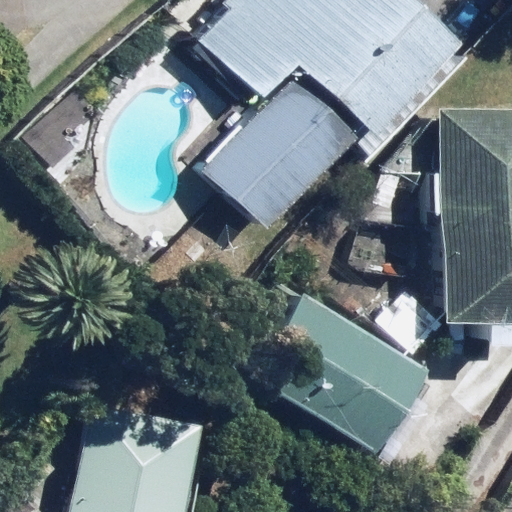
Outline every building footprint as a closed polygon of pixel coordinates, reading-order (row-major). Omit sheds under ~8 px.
[(371,129),(455,37),(415,0),(215,0),(184,34),(252,96),(291,55),(371,129)] [(348,126),(289,70),(196,167),(254,223),(348,126)] [(511,97),(434,98),(434,312),(474,312),(474,335),(511,334),(511,97)] [(273,271),(221,355),(371,448),(423,364),(273,271)] [(168,511),(193,416),(85,403),(68,511),(168,511)]
